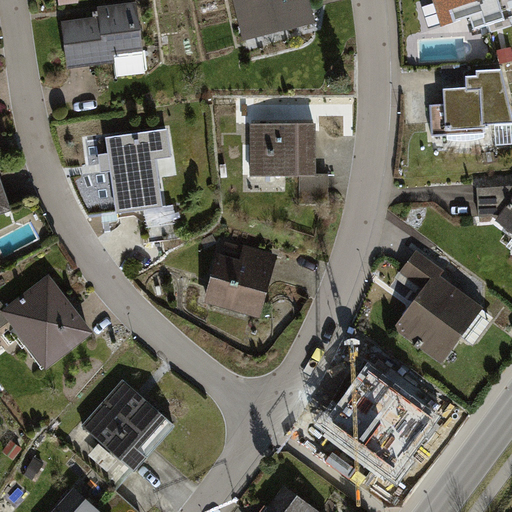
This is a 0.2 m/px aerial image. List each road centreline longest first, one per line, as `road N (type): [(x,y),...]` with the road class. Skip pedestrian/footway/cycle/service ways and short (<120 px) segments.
road 1 (residential): [(13,0),(49,177),(84,246),(130,308),(270,426)]
road 2 (residential): [(367,0),(376,87),(362,226),(270,426)]
road 3 (tertiary): [(435,511),(511,411)]
